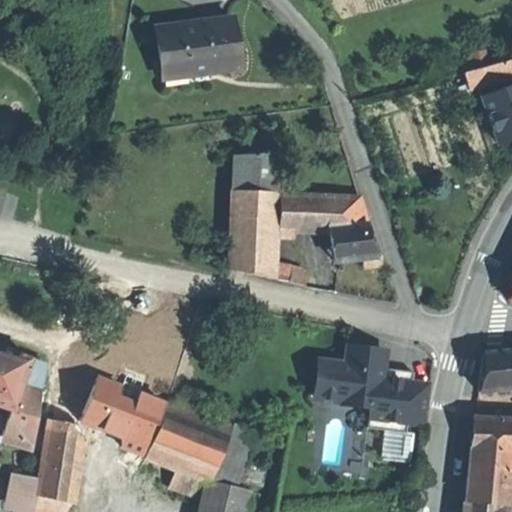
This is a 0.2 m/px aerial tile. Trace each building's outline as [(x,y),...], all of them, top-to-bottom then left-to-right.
[(227,15),(153,30),(163,78),(236,64),(232,42),(227,15)] [(511,60),(462,74),(468,91),(511,79),(511,60)] [(511,87),(482,98),(499,145),(511,139),(511,87)] [(281,156),(235,154),(233,214),(268,215),(269,192),(280,193),(281,156)] [(360,199),(279,195),(278,230),(334,232),(333,228),(367,226),(360,199)] [(268,215),(233,214),(230,270),(265,278),(268,215)] [(333,228),(334,232),(341,261),(363,258),(376,257),(375,256),(371,242),(367,226),(333,228)] [(376,257),(363,258),(364,268),(386,267),(382,255),(375,256),(376,257)] [(300,269),(293,267),(290,283),(305,286),(306,274),(300,269)] [(363,348),(347,346),(344,349),(342,364),(318,361),(313,397),(356,402),(355,405),(368,406),(366,427),(385,429),(381,458),(408,461),(412,432),(404,431),(405,423),(422,425),(427,382),(410,380),(412,371),(381,368),(382,358),(369,356),(363,348)] [(371,349),(363,348),(369,356),(382,358),(383,351),(371,349)] [(29,360),(0,350),(0,406),(10,410),(13,410),(22,381),(29,360)] [(511,350),(483,352),(480,372),(477,389),(511,386),(511,350)] [(44,364),(29,360),(22,381),(40,387),(44,364)] [(201,413),(106,377),(84,435),(107,444),(122,449),(176,470),(212,483),(215,474),(234,425),(201,413)] [(40,387),(22,381),(13,410),(36,417),(40,387)] [(237,417),(204,404),(201,413),(234,425),(237,417)] [(13,410),(10,410),(2,435),(32,445),(36,417),(13,410)] [(511,418),(473,417),(469,458),(464,501),(501,505),(506,450),(511,450),(511,418)] [(66,511),(83,426),(50,419),(38,480),(32,509),(31,511),(32,511),(66,511)] [(257,434),(234,425),(215,474),(238,483),(257,434)] [(122,449),(107,444),(106,447),(121,453),(122,449)] [(212,483),(176,470),(170,485),(206,499),(212,483)] [(38,480),(13,476),(6,504),(32,509),(38,480)] [(222,486),(212,483),(206,499),(201,511),(218,511),(217,511),(222,486)] [(246,511),(251,491),(222,486),(217,511),(218,511),(246,511)] [(511,511),(511,508),(464,502),(463,511),(511,511)]
